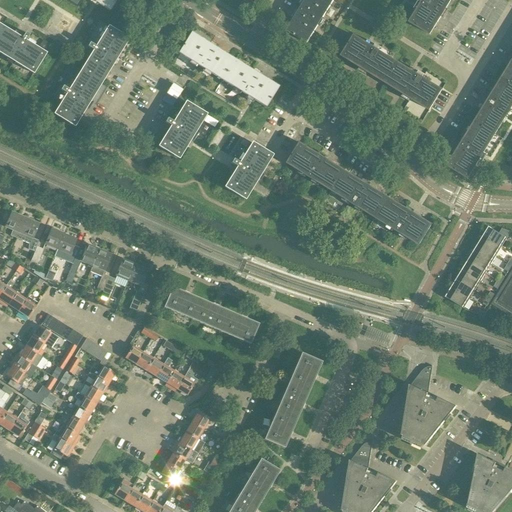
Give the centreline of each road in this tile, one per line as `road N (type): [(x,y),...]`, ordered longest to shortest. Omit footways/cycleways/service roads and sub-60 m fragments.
road 1 (residential): [(299,471),(355,342),(0,190)]
road 2 (residential): [(402,511),(501,387),(511,392)]
road 3 (unknown): [(164,268),(121,337),(47,299)]
road 4 (residential): [(146,65),(112,119),(138,134),(172,81)]
road 5 (tertiary): [(413,165),(311,77)]
road 6 (residential): [(296,121),(403,185)]
road 7 (residential): [(69,491),(134,389)]
